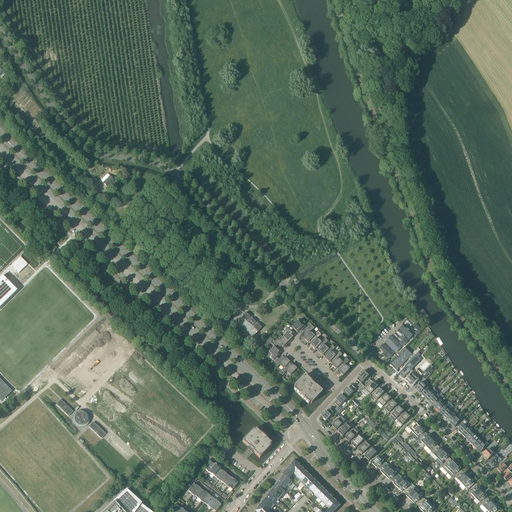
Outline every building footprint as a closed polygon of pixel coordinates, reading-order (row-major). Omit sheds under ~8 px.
[(114,181),(110,176),(103,183),(107,188),(110,185),(114,181)] [(14,269),(19,273),(27,265),(20,257),(15,262),(13,264),(12,266),(11,266),(12,266),(14,269)] [(12,290),(10,288),(12,286),(7,281),(5,279),(2,276),(0,277),(0,303),(1,302),(2,301),(5,299),(5,298),(13,290),(12,290)] [(229,307),(226,303),(217,312),(219,314),(223,310),(225,311),(229,307)] [(419,314),(425,323),(426,323),(427,322),(428,321),(422,312),(420,312),(419,313),(419,314)] [(237,323),(253,338),(262,327),(246,313),(237,323)] [(230,314),(227,317),(224,320),(227,323),(233,316),(230,314)] [(293,324),(294,325),(291,328),(297,333),(299,331),(300,332),(301,331),(303,333),(304,333),(311,326),(309,324),(308,323),(304,327),(301,324),(302,324),(297,320),(293,324)] [(286,333),(282,337),(289,343),(291,341),(290,340),(292,337),(290,335),(292,334),(290,332),(292,330),(287,325),(285,327),(287,330),(285,332),(286,333)] [(308,343),(308,342),(314,336),(311,333),(310,334),(309,333),(314,328),(311,326),(304,333),(303,333),(301,336),(304,338),(303,338),(305,340),(304,340),(308,343)] [(398,331),(407,341),(413,335),(404,326),(398,331)] [(315,350),(315,349),(320,344),(321,343),(318,340),(317,340),(316,340),(321,335),(318,332),(314,336),(308,342),(311,344),(310,345),(312,346),(311,347),(315,350)] [(385,342),(396,353),(401,347),(391,336),(385,342)] [(289,343),(282,337),(278,342),(277,340),(275,342),(272,340),(270,343),(275,348),(278,346),(279,347),(281,346),(283,348),(285,345),(286,346),(289,343)] [(322,356),(328,349),(325,347),(324,347),(323,346),(328,342),(325,340),(325,339),(321,343),(320,344),(315,349),(318,351),(317,351),(319,353),(318,353),(322,356)] [(333,347),(332,345),(328,349),(322,356),(324,358),(326,359),(325,360),(329,363),(329,362),(336,354),(337,354),(333,350),(335,348),(333,347)] [(382,355),(386,358),(387,357),(389,358),(393,355),(383,345),(379,349),(384,353),(382,355)] [(271,362),(274,365),(279,359),(276,357),(278,355),(277,354),(278,352),(273,347),(268,352),(273,357),(271,358),(273,360),(271,362)] [(408,358),(410,361),(414,357),(420,350),(418,348),(411,355),(405,348),(398,355),(399,357),(390,365),(396,371),(408,358)] [(336,369),(342,363),(339,360),(338,360),(337,359),(342,355),(339,352),(337,354),(336,354),(329,362),(331,364),(331,365),(333,366),(332,366),(336,369)] [(418,353),(410,361),(405,366),(406,367),(399,374),(403,378),(410,372),(412,374),(414,372),(411,370),(421,360),(418,357),(420,355),(418,353)] [(280,366),(283,369),(289,363),(289,362),(286,359),(286,360),(284,358),(284,359),(282,356),(279,359),(274,365),(272,366),(275,369),(279,365),(280,366)] [(342,363),(336,369),(338,371),(340,373),(339,373),(343,376),(349,369),(346,366),(345,367),(344,366),(349,361),(346,358),(342,363)] [(289,363),(283,369),(279,373),(282,376),(286,371),(287,372),(287,373),(290,376),(296,369),(293,366),(291,365),(289,363)] [(422,375),(424,377),(428,372),(433,368),(431,365),(427,369),(422,375)] [(416,370),(414,372),(407,380),(410,383),(409,384),(412,386),(422,375),(416,370)] [(362,390),(363,389),(365,387),(361,384),(368,377),(364,372),(361,375),(361,374),(359,377),(360,378),(357,380),(360,383),(357,386),(362,390)] [(422,379),(424,381),(431,375),(428,372),(424,377),(422,379)] [(317,386),(311,381),(310,382),(304,376),(294,387),(295,388),(293,390),(308,404),(310,403),(311,404),(321,393),(316,387),(317,386)] [(370,395),(378,387),(378,386),(374,382),(373,383),(371,381),(365,387),(363,389),(366,391),(370,395)] [(420,394),(421,394),(427,388),(426,388),(424,385),(425,384),(423,382),(415,389),(417,391),(417,392),(419,393),(420,393),(420,394)] [(359,393),(362,390),(357,386),(355,389),(352,386),(349,389),(348,388),(346,390),(344,393),(349,397),(356,390),(359,393)] [(376,401),(384,393),(385,392),(381,388),(380,389),(378,387),(370,395),(372,397),(376,401)] [(424,397),(425,399),(431,392),(427,388),(421,394),(421,395),(422,395),(422,396),(423,397),(424,397)] [(426,401),(428,403),(435,396),(431,392),(425,399),(426,400),(426,401)] [(383,407),(390,399),(391,398),(387,394),(386,395),(384,393),(376,401),(379,403),(378,403),(383,407)] [(431,404),(432,406),(439,400),(441,397),(442,396),(441,394),(439,396),(437,394),(435,396),(428,403),(430,404),(431,404)] [(338,407),(335,410),(339,414),(342,411),(339,408),(346,400),(341,396),(339,398),(338,398),(336,400),(337,401),(335,404),(338,407)] [(389,413),(397,405),(398,404),(394,400),(393,401),(390,399),(383,407),(385,409),(389,413)] [(434,408),(436,410),(442,403),(439,400),(432,406),(434,407),(434,408)] [(439,412),(440,413),(448,405),(447,403),(446,403),(444,405),(442,403),(436,410),(438,412),(439,412)] [(395,419),(396,419),(403,411),(404,410),(400,406),(399,407),(397,405),(389,413),(392,415),(391,416),(395,419)] [(441,415),(443,417),(450,410),(447,408),(449,406),(448,405),(440,413),(441,414),(441,415)] [(337,417),(338,415),(339,414),(335,410),(332,412),(329,410),(327,412),(326,411),(324,414),(321,417),(326,421),(333,414),(337,417)] [(446,419),(447,420),(453,414),(450,410),(443,417),(445,419),(446,419)] [(403,411),(396,419),(398,421),(398,422),(402,426),(411,417),(407,413),(406,414),(403,411)] [(448,422),(450,424),(457,418),(457,417),(459,416),(457,414),(457,413),(456,413),(455,412),(453,414),(447,420),(448,421),(448,422)] [(336,431),(337,430),(345,422),(345,421),(341,418),(340,418),(338,415),(337,417),(331,423),(333,426),(332,427),(336,431)] [(457,418),(450,424),(452,426),(453,426),(455,427),(461,421),(457,418)] [(407,427),(413,434),(421,427),(417,422),(416,423),(414,421),(407,427)] [(343,437),(344,436),(351,428),(347,424),(345,422),(337,430),(340,432),(339,433),(343,437)] [(461,433),(462,434),(471,425),(469,423),(466,426),(464,424),(464,425),(462,423),(458,427),(460,429),(458,431),(458,432),(460,434),(461,433)] [(471,425),(462,434),(463,435),(463,436),(465,439),(471,432),(473,431),(472,428),(473,427),(471,425)] [(413,434),(419,440),(426,434),(424,432),(425,431),(421,427),(413,434)] [(349,443),(350,442),(358,434),(354,430),(353,430),(351,428),(344,436),(346,438),(345,439),(349,443)] [(247,448),(252,453),(253,453),(254,453),(260,458),(270,447),(269,446),(270,445),(255,430),(254,432),(253,431),(242,442),(248,447),(247,448)] [(468,441),(469,442),(475,436),(471,432),(465,439),(467,441),(468,441)] [(357,448),(364,440),(360,436),(358,434),(350,442),(352,444),(352,445),(356,449),(357,448)] [(419,440),(425,446),(433,439),(429,435),(428,436),(426,434),(419,440)] [(470,444),(473,446),(479,440),(480,439),(476,435),(475,436),(469,442),(470,443),(470,444)] [(125,458),(129,454),(111,438),(108,441),(125,458)] [(425,446),(431,453),(438,446),(436,444),(437,443),(433,439),(425,446)] [(363,454),(371,446),(367,442),(366,442),(364,440),(357,448),(359,450),(358,451),(362,455),(363,454)] [(476,448),(477,449),(482,444),(479,440),(473,446),(475,448),(476,448)] [(486,460),(487,461),(487,460),(493,455),(494,455),(496,453),(493,450),(498,445),(495,441),(487,448),(489,450),(483,455),(485,457),(484,457),(485,457),(484,458),(485,460),(486,460)] [(482,444),(477,449),(478,450),(477,451),(479,453),(480,453),(489,444),(487,442),(486,442),(484,445),(482,444)] [(371,446),(363,454),(365,456),(364,457),(369,461),(377,452),(373,448),(371,446)] [(431,453),(437,459),(445,452),(441,448),(440,448),(438,446),(431,453)] [(437,459),(443,465),(450,459),(448,457),(449,456),(445,452),(437,459)] [(496,455),(494,457),(489,462),(494,468),(497,464),(498,465),(499,464),(502,461),(501,460),(500,459),(499,457),(498,457),(496,455)] [(377,468),(379,470),(386,463),(379,457),(372,464),(377,469),(377,468)] [(502,461),(499,464),(500,465),(503,462),(507,458),(506,457),(502,461)] [(443,465),(449,472),(457,464),(453,460),(452,461),(450,459),(443,465)] [(335,511),(340,507),(335,503),(336,502),(333,500),(331,499),(332,498),(329,496),(327,495),(328,494),(325,492),(323,491),(324,490),(321,488),(320,488),(320,487),(319,487),(320,486),(317,484),(316,484),(316,483),(315,483),(315,482),(313,480),(312,480),(311,479),(311,478),(309,476),(308,476),(307,475),(307,474),(305,472),(304,472),(303,471),(303,470),(301,468),(300,468),(299,467),(299,466),(297,464),(296,464),(292,460),(283,472),(281,475),(282,476),(281,478),(280,477),(277,480),(278,481),(277,482),(276,482),(274,484),(275,485),(274,487),(273,486),(270,489),(271,490),(270,491),(269,491),(267,494),(268,494),(267,496),(266,495),(264,498),(265,499),(264,499),(263,500),(262,500),(260,503),(261,503),(254,511),(335,511)] [(207,472),(209,473),(215,466),(213,464),(212,465),(210,463),(210,462),(204,470),(205,470),(207,472)] [(381,473),(385,476),(392,469),(386,463),(379,470),(381,472),(381,473)] [(509,467),(507,469),(503,474),(505,476),(503,477),(506,481),(508,479),(510,477),(511,475),(511,474),(509,472),(511,468),(511,463),(509,467)] [(449,472),(455,478),(462,471),(460,469),(461,469),(457,464),(449,472)] [(497,470),(498,472),(500,474),(501,474),(507,468),(503,464),(497,470)] [(211,474),(213,476),(219,469),(216,467),(215,466),(209,473),(210,475),(211,474)] [(216,479),(218,480),(224,473),(222,471),(222,472),(219,469),(213,476),(214,476),(213,476),(214,477),(214,476),(217,479),(216,479)] [(390,480),(392,482),(398,475),(392,469),(385,476),(389,481),(390,480)] [(455,478),(461,484),(469,477),(465,473),(464,474),(462,471),(455,478)] [(223,483),(223,484),(228,477),(228,476),(228,477),(225,474),(226,474),(224,473),(218,480),(220,482),(220,481),(223,483),(223,484),(223,483)] [(393,484),(398,488),(405,481),(398,475),(392,482),(394,484),(393,484)] [(225,486),(227,487),(233,480),(231,478),(231,479),(228,477),(223,484),(226,486),(225,486)] [(469,477),(461,484),(467,491),(474,484),(472,482),(473,481),(469,477)] [(233,480),(227,487),(229,489),(229,488),(232,490),(237,483),(234,481),(235,481),(233,480)] [(403,492),(405,494),(411,487),(405,481),(398,488),(402,492),(403,492)] [(190,494),(192,495),(198,487),(196,486),(193,484),(188,491),(191,493),(190,494)] [(469,492),(475,499),(483,492),(479,487),(478,488),(476,486),(469,492)] [(194,496),(197,498),(202,491),(199,489),(200,489),(198,487),(192,495),(194,496)] [(406,496),(410,500),(417,493),(411,487),(405,494),(407,496),(406,496)] [(141,504),(126,490),(121,494),(117,498),(118,498),(102,511),(149,511),(141,505),(141,504)] [(200,501),(202,502),(207,495),(205,493),(202,491),(197,498),(200,500),(200,501)] [(475,499),(481,505),(488,499),(486,497),(487,496),(483,492),(475,499)] [(415,504),(417,505),(424,499),(417,493),(410,500),(414,504),(415,504)] [(206,505),(212,498),(209,496),(207,495),(202,502),(203,503),(206,505)] [(209,508),(211,509),(216,501),(215,500),(214,501),(212,499),(212,498),(206,505),(209,507),(209,508)] [(448,501),(454,507),(458,504),(455,501),(454,501),(450,498),(448,501)] [(419,508),(422,511),(423,511),(430,505),(424,499),(417,505),(419,507),(419,508)] [(481,505),(487,511),(495,504),(491,500),(490,501),(488,499),(481,505)] [(216,501),(211,509),(212,510),(213,510),(215,511),(221,505),(218,503),(216,501)]
